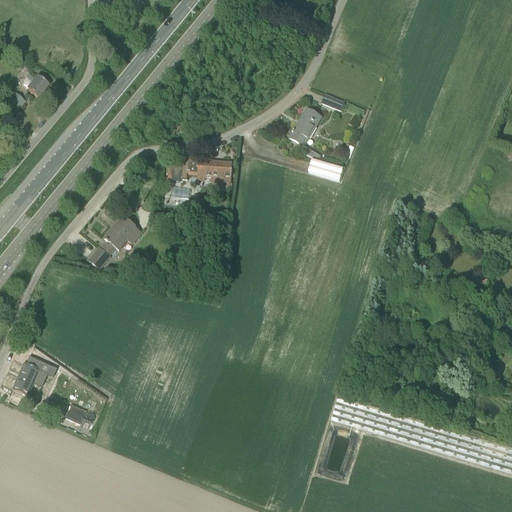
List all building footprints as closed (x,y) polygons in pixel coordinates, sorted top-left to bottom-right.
[(25,79),(26,80),(24,81),(23,83),(23,84),(23,86),(22,87),(27,91),(38,100),(48,88),(37,79),(30,74),(25,79)] [(0,114),(9,121),(24,103),(13,94),(0,110),(0,114)] [(325,97),(321,105),(341,113),(344,104),(325,97)] [(321,120),(306,111),(289,140),(304,148),(321,120)] [(321,158),(315,155),(312,160),(318,163),(321,158)] [(168,167),(166,182),(173,183),(179,183),(180,181),(187,182),(188,177),(198,178),(197,181),(205,182),(205,179),(211,179),(211,188),(218,189),(230,190),(231,181),(232,165),(199,162),(189,162),(189,164),(181,163),(181,168),(174,168),(169,168),(168,167)] [(340,183),(343,171),(311,162),(308,174),(340,183)] [(224,222),(229,218),(224,213),(219,217),(224,222)] [(100,251),(99,250),(89,262),(100,271),(110,259),(116,251),(125,240),(132,246),(141,235),(134,229),(135,229),(123,218),(104,240),(106,242),(100,251)] [(18,379),(12,391),(27,398),(32,386),(41,390),(47,377),(52,379),(56,371),(29,359),(25,367),(24,366),(20,375),(18,379)] [(499,383),(503,370),(488,365),(484,378),(499,383)] [(511,477),(511,450),(338,398),(331,423),(511,477)] [(71,407),(65,420),(80,427),(86,414),(71,407)]
